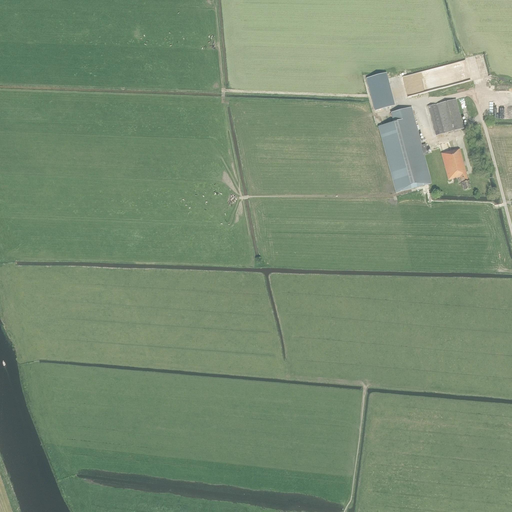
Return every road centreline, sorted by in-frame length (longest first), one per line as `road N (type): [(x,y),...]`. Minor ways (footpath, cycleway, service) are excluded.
road 1 (track): [(229,102),(223,90),(369,95)]
road 2 (track): [(472,91),(373,114),(364,76)]
